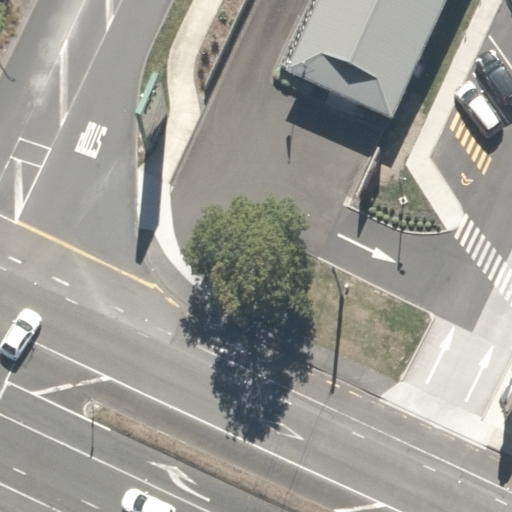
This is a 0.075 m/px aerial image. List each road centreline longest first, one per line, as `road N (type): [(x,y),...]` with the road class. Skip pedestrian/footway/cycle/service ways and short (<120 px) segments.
road 1 (secondary): [(0,282),(487,511)]
road 2 (secondary): [(147,511),(0,443)]
